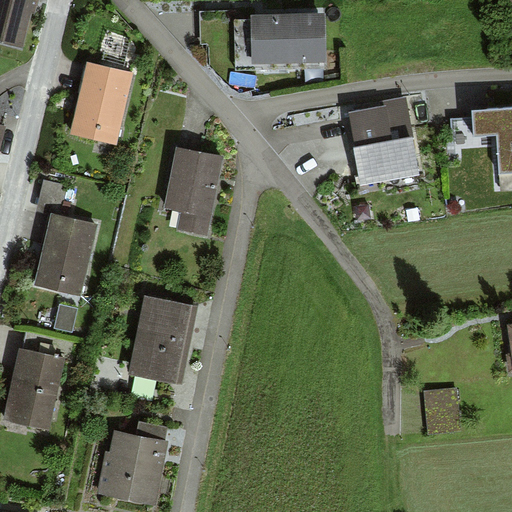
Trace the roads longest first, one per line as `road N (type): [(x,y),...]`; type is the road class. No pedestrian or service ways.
road 1 (residential): [(264,155),(187,511)]
road 2 (residential): [(264,155),(378,304),(391,347),(392,426)]
road 3 (residential): [(234,120),(273,103),(511,75)]
road 4 (residential): [(60,0),(0,257)]
road 5 (residential): [(124,0),(234,120)]
